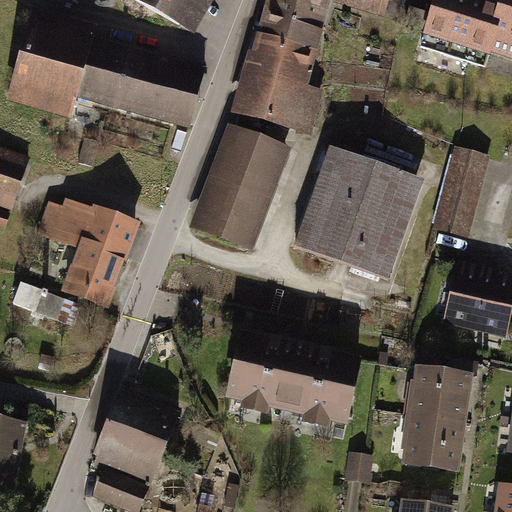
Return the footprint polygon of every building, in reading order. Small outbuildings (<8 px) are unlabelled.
[(141,0),(194,28),(209,0),(141,0)] [(269,0),(236,109),(295,127),(333,4),(383,20),(389,0),(269,0)] [(495,0),(434,0),(423,39),(511,64),(511,0),(497,0),(497,1),(495,0)] [(35,9),(11,100),(74,116),(78,102),(185,130),(201,70),(97,43),(102,26),(35,9)] [(226,125),(188,222),(248,246),(286,149),(226,125)] [(35,155),(0,144),(0,229),(11,233),(35,155)] [(296,243),(399,277),(430,185),(327,150),(296,243)] [(457,150),(435,224),(467,233),(489,159),(457,150)] [(79,245),(61,292),(109,310),(138,232),(53,201),(42,231),(79,245)] [(511,315),(511,276),(456,262),(441,323),(506,339),(511,315)] [(239,330),(222,404),(346,432),(362,357),(239,330)] [(476,375),(412,367),(400,462),(464,470),(476,375)] [(103,455),(98,465),(109,469),(98,497),(136,511),(137,511),(178,411),(123,389),(97,453),(103,455)] [(0,420),(0,493),(13,496),(28,427),(0,420)] [(382,455),(354,450),(348,481),(376,486),(382,455)] [(511,511),(511,483),(502,482),(497,511),(511,511)] [(453,511),(454,508),(406,501),(404,511),(453,511)]
